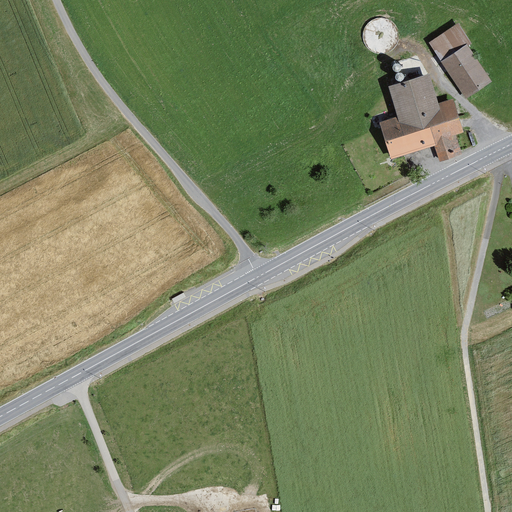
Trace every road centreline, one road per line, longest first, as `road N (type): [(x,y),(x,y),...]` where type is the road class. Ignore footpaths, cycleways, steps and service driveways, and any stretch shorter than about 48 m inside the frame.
road 1 (track): [(489,511),(464,341),(502,148)]
road 2 (residential): [(259,276),(97,73),(56,0)]
road 3 (secondary): [(259,276),(0,416)]
road 4 (secondary): [(511,144),(259,276)]
